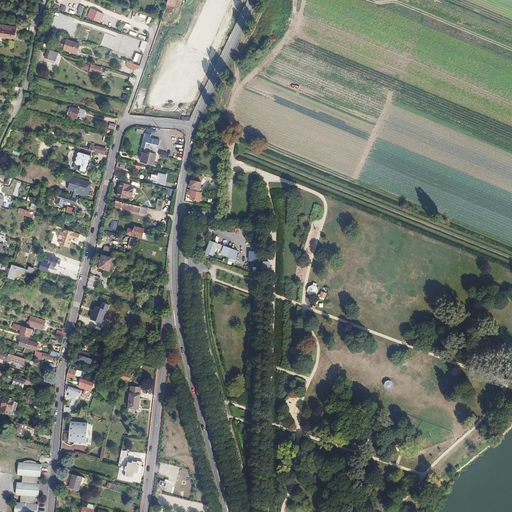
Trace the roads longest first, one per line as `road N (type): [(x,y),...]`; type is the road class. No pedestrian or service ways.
road 1 (residential): [(193,125),(129,118),(122,124),(62,362),(50,511)]
road 2 (track): [(511,246),(243,135),(231,113),(238,78),(279,42),(298,0)]
road 3 (track): [(360,183),(423,11),(398,0)]
road 4 (residential): [(142,511),(167,324),(177,317)]
road 5 (secondary): [(193,125),(171,275),(177,317)]
road 6 (secondary): [(229,511),(181,334)]
road 7 (secondary): [(181,334),(223,511)]
road 8 (secondary): [(253,0),(193,125)]
